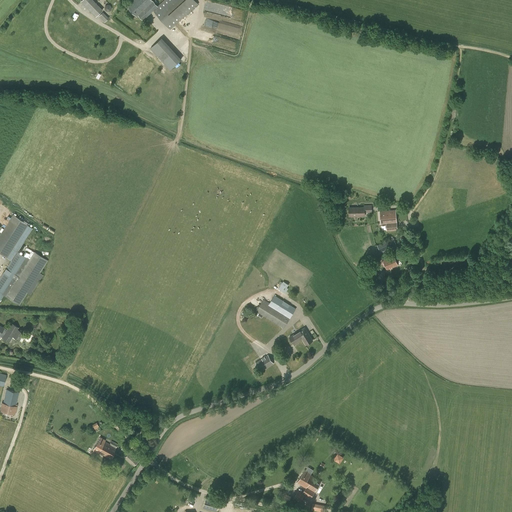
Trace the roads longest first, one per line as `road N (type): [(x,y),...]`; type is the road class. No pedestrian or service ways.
road 1 (unclassified): [(113,511),(176,418),(285,380),(368,312),(394,303),(511,297)]
road 2 (track): [(0,366),(85,393),(146,458)]
road 3 (track): [(202,0),(178,136)]
